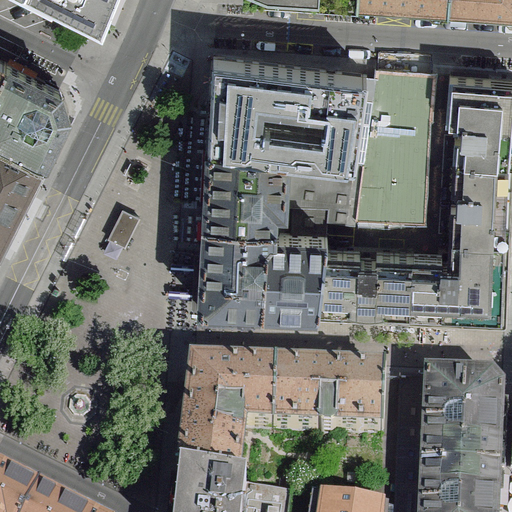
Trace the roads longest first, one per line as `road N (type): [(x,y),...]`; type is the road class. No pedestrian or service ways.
road 1 (residential): [(147,22),(511,45)]
road 2 (residential): [(120,84),(0,323)]
road 3 (residential): [(131,511),(0,443)]
road 4 (residential): [(0,20),(120,84)]
